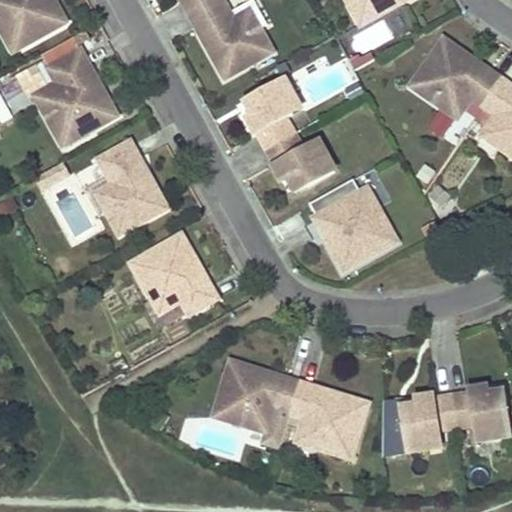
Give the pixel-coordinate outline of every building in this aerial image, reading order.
[(0,0),(0,24),(13,49),(66,20),(58,6),(51,9),(45,0),(0,0)] [(58,6),(54,0),(45,0),(51,9),(58,6)] [(176,0),(184,16),(213,0),(176,0)] [(216,0),(213,0),(184,16),(197,39),(207,34),(211,42),(202,47),(220,81),(267,55),(245,14),(229,23),(216,0)] [(309,0),(267,0),(262,5),(294,38),(321,12),(309,0)] [(349,0),(362,24),(405,0),(349,0)] [(359,50),(410,32),(403,12),(352,30),(359,50)] [(207,34),(197,39),(202,47),(211,42),(207,34)] [(481,109),(499,84),(476,68),(472,75),(461,67),(465,60),(440,43),(408,89),(454,121),(468,101),(481,109)] [(83,68),(74,52),(42,70),(51,85),(29,98),(57,147),(110,117),(95,90),(86,95),(74,74),(83,68)] [(472,75),(476,68),(465,60),(461,67),(472,75)] [(95,90),(83,68),(74,74),(86,95),(95,90)] [(282,104),(290,100),(281,83),(242,105),(249,118),(244,121),(252,137),(254,136),(263,152),(291,136),(283,121),(289,117),(282,104)] [(511,92),(499,84),(481,109),(493,118),(479,139),(511,161),(511,92)] [(0,93),(0,124),(13,119),(0,93)] [(289,117),(297,113),(290,100),(282,104),(289,117)] [(291,136),(263,152),(272,168),(270,169),(278,185),(284,182),(291,195),(330,173),(322,157),(314,161),(307,148),(300,152),(291,136)] [(314,161),(322,157),(314,144),(307,148),(314,161)] [(113,236),(161,210),(142,176),(132,181),(128,174),(138,168),(125,145),(93,162),(107,186),(91,196),(113,236)] [(60,166),(30,183),(37,196),(67,179),(60,166)] [(142,176),(138,168),(128,174),(132,181),(142,176)] [(443,221),(457,213),(442,186),(428,193),(443,221)] [(311,220),(321,238),(328,235),(339,255),(332,258),(339,273),(392,244),(363,191),(311,220)] [(431,227),(419,233),(425,242),(436,236),(431,227)] [(332,258),(339,255),(328,235),(321,238),(332,258)] [(175,301),(183,315),(211,300),(197,276),(191,279),(184,268),(191,264),(176,237),(126,265),(154,313),(175,301)] [(184,268),(191,279),(197,276),(191,264),(184,268)] [(285,414),(294,384),(269,376),(266,383),(253,379),(255,372),(226,362),(209,416),(263,433),(270,409),(285,414)] [(266,383),(269,376),(255,372),(253,379),(266,383)] [(320,392),(294,384),(285,414),(300,418),(292,442),(346,459),(363,405),(333,396),(331,403),(318,399),(320,392)] [(331,403),(333,396),(320,392),(318,399),(331,403)] [(485,435),(486,443),(504,440),(498,396),(483,398),(482,392),(464,395),(464,397),(446,400),(451,432),(469,429),(470,437),(485,435)] [(451,432),(446,400),(428,402),(428,400),(410,403),(411,409),(396,411),(403,456),(421,453),(420,444),(435,442),(434,434),(451,432)] [(470,437),(471,445),(486,443),(485,435),(470,437)] [(420,444),(421,453),(436,451),(435,442),(420,444)]
